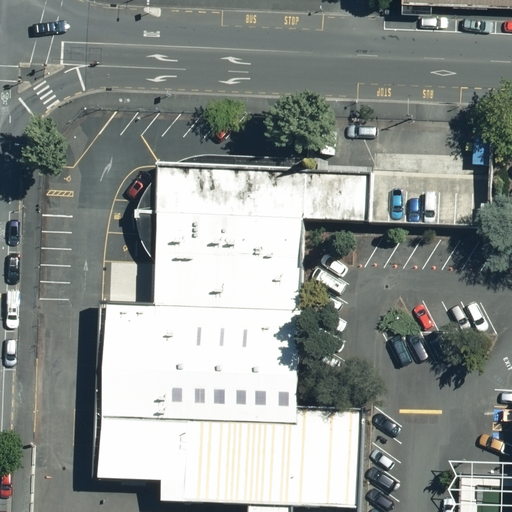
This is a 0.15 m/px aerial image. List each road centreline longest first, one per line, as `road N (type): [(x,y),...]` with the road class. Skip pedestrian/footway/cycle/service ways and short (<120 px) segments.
road 1 (tertiary): [(127,44),(511,60)]
road 2 (tertiary): [(127,44),(0,124)]
road 3 (tertiary): [(0,38),(127,44)]
